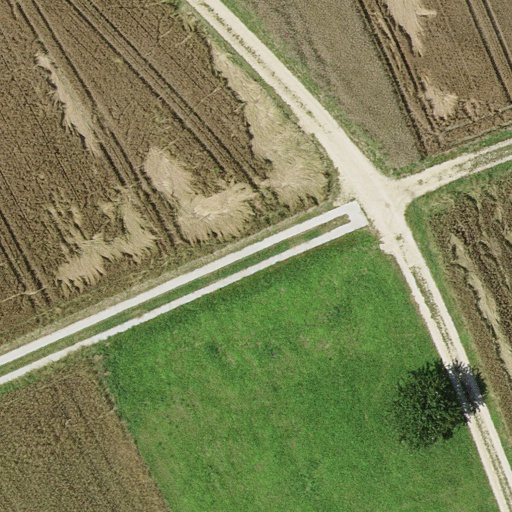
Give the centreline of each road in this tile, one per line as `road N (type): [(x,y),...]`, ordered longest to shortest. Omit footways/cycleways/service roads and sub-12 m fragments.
road 1 (track): [(0,374),(385,205)]
road 2 (track): [(385,205),(448,335),(511,500)]
road 3 (track): [(205,0),(385,205)]
road 4 (track): [(385,205),(511,156)]
